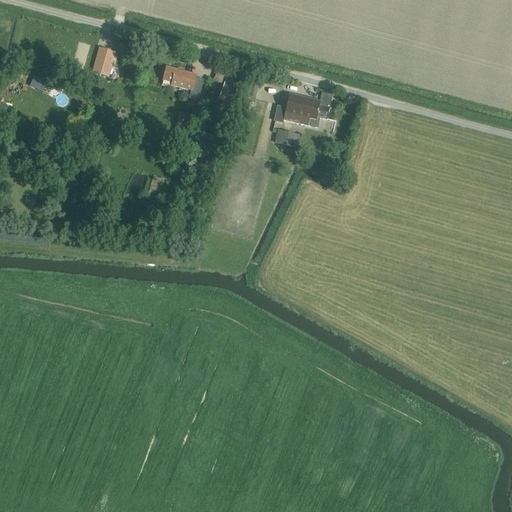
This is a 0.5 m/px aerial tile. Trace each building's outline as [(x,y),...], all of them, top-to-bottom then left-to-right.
[(99,49),(92,73),(108,78),(115,54),(99,49)] [(192,92),(196,77),(165,68),(162,81),(171,84),(170,86),(192,92)] [(224,86),(218,101),(229,105),(238,80),(227,76),(227,77),(224,86)] [(251,82),(248,98),(255,99),(259,84),(251,82)] [(62,87),(54,84),(51,89),(58,93),(62,87)] [(282,124),(283,121),(314,128),(316,118),(326,121),(329,109),(318,107),(319,105),(288,98),(286,111),(277,109),(274,122),(282,124)] [(277,131),(274,144),(296,149),(299,136),(277,131)]
